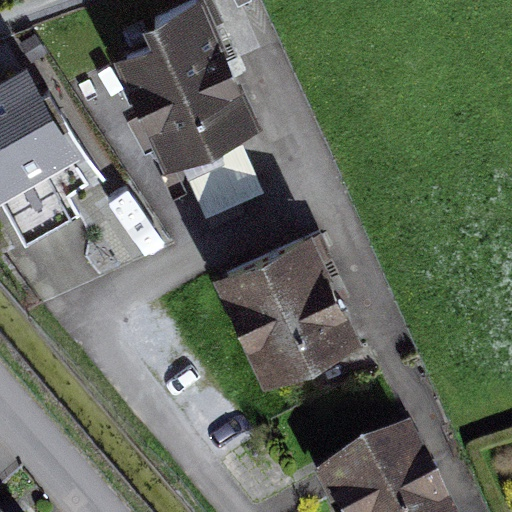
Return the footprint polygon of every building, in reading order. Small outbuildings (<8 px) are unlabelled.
[(209,0),(118,44),(167,148),(265,101),(216,0),(209,0)] [(0,76),(0,208),(13,230),(96,180),(24,62),(0,76)] [(181,169),(198,212),(256,189),(239,146),(181,169)] [(218,269),(258,362),(355,320),(315,228),(218,269)] [(317,485),(330,511),(457,511),(418,434),(317,485)]
